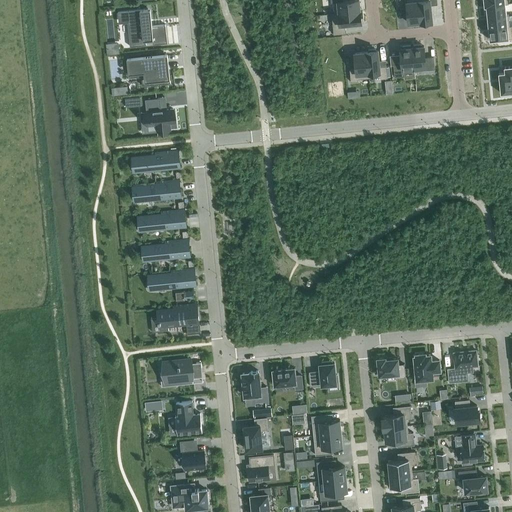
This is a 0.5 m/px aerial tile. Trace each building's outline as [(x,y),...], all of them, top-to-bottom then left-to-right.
[(342,0),(330,0),(331,3),(333,3),(334,13),(331,14),(360,11),(358,0),(353,0),(343,1),(342,0)] [(399,0),(401,8),(407,8),(409,23),(421,22),(419,9),(418,0),(399,0)] [(418,0),(419,9),(421,22),(433,21),(431,5),(437,4),(436,0),(418,0)] [(507,4),(485,6),(486,6),(488,17),(509,15),(506,15),(505,4),(507,4)] [(165,26),(166,26),(165,24),(152,26),(150,8),(118,12),(118,14),(122,13),(123,21),(129,20),(131,45),(130,45),(130,47),(146,45),(146,40),(153,39),(153,36),(166,35),(165,26)] [(360,11),(331,14),(334,34),(340,34),(346,33),(345,25),(361,23),(360,11)] [(509,15),(488,17),(489,28),(511,26),(510,26),(509,15)] [(511,27),(511,26),(489,28),(490,40),(511,37),(511,27)] [(414,47),(412,47),(413,58),(414,69),(415,69),(425,68),(426,70),(435,69),(433,57),(425,57),(424,46),(421,46),(421,45),(414,45),(414,47)] [(402,64),(393,65),(395,77),(404,76),(403,72),(415,71),(415,69),(414,69),(413,58),(412,47),(410,47),(410,46),(403,46),(403,48),(400,48),(402,64)] [(368,52),(366,52),(369,78),(380,77),(380,79),(387,78),(386,66),(380,67),(379,60),(378,51),(376,51),(375,49),(368,50),(368,52)] [(356,69),(350,70),(351,82),(358,81),(358,79),(369,78),(366,52),(354,53),(356,69)] [(129,78),(141,76),(142,86),(170,83),(167,54),(127,58),(129,78)] [(505,72),(499,73),(501,93),(511,92),(511,66),(504,67),(505,72)] [(127,86),(118,87),(119,94),(128,93),(127,86)] [(156,124),(157,130),(170,129),(170,123),(174,122),(173,109),(161,110),(160,98),(145,99),(146,112),(147,125),(156,124)] [(131,156),(131,157),(136,156),(138,172),(181,168),(180,159),(176,160),(175,150),(179,150),(179,149),(154,152),(155,154),(131,156)] [(145,201),(182,197),(181,189),(177,189),(176,179),(180,179),(155,181),(156,183),(132,186),(133,194),(144,193),(145,201)] [(150,231),(187,227),(186,218),(182,219),(181,209),(185,209),(185,208),(160,211),(161,213),(137,215),(138,224),(149,223),(150,231)] [(154,260),(191,257),(190,248),(186,248),(185,239),(189,238),(165,241),(165,243),(141,245),(142,254),(154,252),(154,260)] [(156,282),(157,290),(197,286),(196,277),(192,277),(191,268),(195,268),(195,267),(170,270),(171,272),(147,274),(147,275),(148,283),(156,282)] [(184,299),(194,298),(194,291),(183,292),(184,299)] [(201,333),(201,332),(198,332),(197,322),(199,322),(198,315),(196,315),(195,304),(198,303),(197,302),(172,305),(173,306),(173,307),(156,309),(158,309),(159,320),(158,320),(158,323),(159,323),(160,331),(169,330),(168,325),(186,323),(187,334),(201,333)] [(478,366),(476,350),(454,353),(455,368),(447,368),(449,383),(457,382),(457,373),(473,372),(472,366),(478,366)] [(415,378),(417,378),(417,380),(433,378),(432,371),(440,370),(439,360),(431,361),(430,355),(425,356),(425,354),(416,355),(416,357),(414,357),(416,370),(414,370),(415,378)] [(378,367),(379,375),(398,373),(399,377),(405,377),(404,364),(398,364),(398,358),(385,360),(385,358),(377,358),(378,360),(375,360),(376,367),(378,367)] [(182,384),(182,379),(203,377),(201,367),(202,367),(201,362),(191,363),(191,359),(163,361),(165,374),(161,374),(160,374),(162,386),(182,384)] [(335,375),(334,363),(332,363),(332,361),(321,362),(322,364),(320,364),(320,372),(309,373),(310,386),(336,384),(336,382),(338,382),(337,375),(335,375)] [(275,385),(295,383),(295,389),(303,388),(301,375),(295,376),(294,368),(273,370),(275,385)] [(258,371),(250,371),(251,372),(242,373),(243,376),(241,376),(242,384),(244,384),(245,396),(254,395),(254,402),(268,401),(267,387),(260,388),(258,371)] [(482,386),(470,387),(470,396),(475,396),(475,393),(483,392),(482,386)] [(468,399),(455,401),(456,408),(455,408),(457,423),(480,420),(479,411),(478,411),(477,406),(470,406),(468,405),(468,399)] [(160,400),(144,402),(145,409),(161,407),(160,400)] [(177,434),(202,432),(200,414),(193,415),(192,401),(177,402),(178,416),(175,416),(177,434)] [(440,401),(430,401),(431,409),(441,408),(440,401)] [(382,418),(383,428),(407,426),(407,419),(412,418),(410,405),(396,407),(397,414),(383,415),(383,417),(382,418)] [(313,435),(341,433),(340,420),(326,421),(325,414),(311,416),(313,435)] [(254,418),(255,425),(244,426),(246,450),(262,448),(260,430),(268,430),(267,417),(254,418)] [(408,433),(407,426),(383,428),(383,429),(385,429),(385,433),(384,433),(384,441),(400,440),(401,446),(414,445),(413,432),(408,433)] [(341,433),(313,435),(315,455),(329,454),(328,447),(342,446),(341,433)] [(483,445),(475,446),(474,442),(475,441),(474,434),(462,435),(464,447),(461,447),(463,464),(471,463),(470,461),(484,460),(483,445)] [(206,467),(204,450),(195,451),(194,440),(180,441),(181,454),(183,454),(185,469),(206,467)] [(293,451),(284,452),(285,461),(294,460),(293,451)] [(389,474),(412,472),(411,464),(416,464),(415,451),(401,453),(402,459),(388,461),(389,474)] [(249,481),(269,479),(268,465),(274,465),(273,455),(249,457),(250,467),(248,467),(249,481)] [(316,461),(319,481),(346,478),(344,466),(334,467),(333,460),(316,461)] [(464,479),(465,492),(487,490),(486,476),(477,477),(476,469),(458,471),(459,479),(464,479)] [(412,472),(389,474),(390,484),(389,484),(389,488),(394,488),(393,487),(405,485),(405,492),(419,491),(418,478),(413,479),(412,472)] [(347,491),(346,478),(319,481),(321,501),(337,499),(336,492),(347,491)] [(199,490),(199,489),(194,489),(194,484),(171,486),(174,507),(186,506),(186,508),(191,508),(191,509),(204,508),(204,507),(208,506),(208,503),(209,503),(208,492),(207,492),(206,490),(199,490)] [(259,494),(251,495),(252,511),(269,511),(268,494),(271,494),(270,487),(258,488),(259,494)] [(417,511),(417,510),(421,510),(420,497),(406,498),(407,505),(393,507),(393,511),(391,511),(417,511)] [(489,511),(489,507),(477,508),(477,501),(464,503),(464,511),(489,511)]
